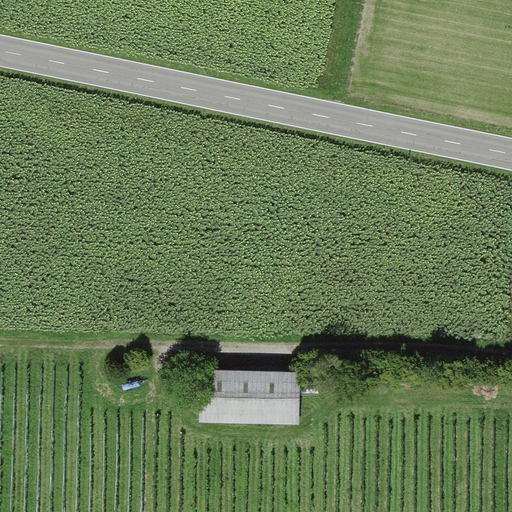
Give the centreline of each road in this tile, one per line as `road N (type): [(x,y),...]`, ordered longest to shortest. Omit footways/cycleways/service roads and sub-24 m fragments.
road 1 (tertiary): [(511,154),(0,51)]
road 2 (track): [(511,358),(0,340)]
